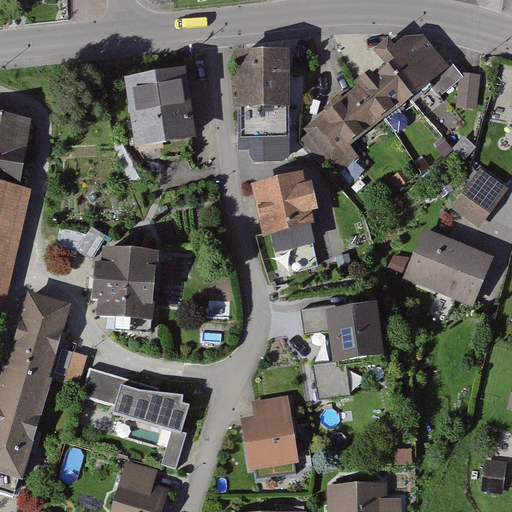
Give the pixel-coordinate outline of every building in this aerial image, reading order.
[(379,69),(412,110),(457,74),(430,40),(402,37),(372,61),(379,69)] [(288,56),(235,56),(234,115),(288,115),(288,56)] [(379,136),(412,110),(379,69),(346,95),(379,136)] [(191,145),(179,75),(121,85),(133,155),(191,145)] [(332,175),(379,136),(346,95),(299,133),(332,175)] [(26,127),(0,121),(0,309),(26,195),(11,192),(26,127)] [(509,191),(481,171),(452,210),(481,230),(509,191)] [(299,178),(247,190),(260,242),(311,229),(299,178)] [(491,263),(425,234),(404,281),(471,310),(491,263)] [(160,258),(98,252),(92,318),(154,324),(160,258)] [(71,312),(27,300),(0,396),(0,475),(23,482),(71,312)] [(370,310),(322,315),(328,365),(376,360),(370,310)] [(187,407),(124,386),(113,421),(169,440),(159,468),(175,473),(186,438),(178,435),(187,407)] [(254,421),(240,422),(245,471),(271,469),(271,474),(295,472),(288,399),(252,403),(254,421)] [(158,473),(127,465),(114,511),(162,511),(168,492),(154,488),(158,473)] [(485,465),(485,495),(506,495),(506,465),(485,465)] [(385,488),(329,488),(328,511),(402,511),(403,503),(385,502),(385,488)]
